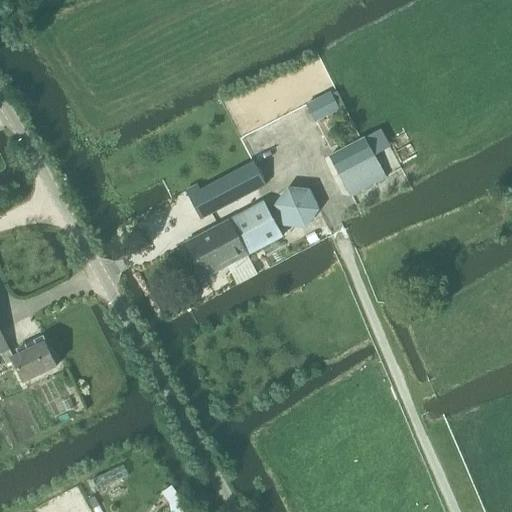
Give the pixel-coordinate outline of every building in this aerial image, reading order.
[(368,138),(340,153),(332,157),(353,197),(389,178),(368,138)] [(189,191),(192,196),(204,219),(266,185),(254,163),(201,191),(199,186),(189,191)] [(307,191),(286,189),(273,207),(283,228),(304,228),(315,211),(307,191)] [(266,201),(227,222),(245,256),(284,236),(283,233),(266,201)] [(227,222),(188,243),(206,277),(225,267),(236,287),(256,277),(245,256),(227,222)] [(0,355),(3,354),(5,353),(10,351),(0,329),(0,355)] [(46,341),(13,357),(6,360),(10,368),(18,364),(26,382),(58,367),(46,341)]
